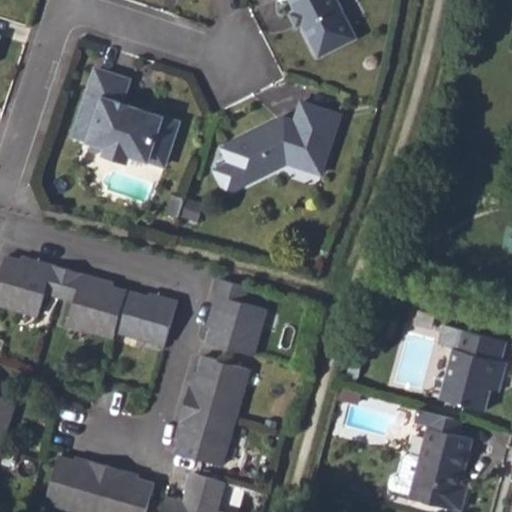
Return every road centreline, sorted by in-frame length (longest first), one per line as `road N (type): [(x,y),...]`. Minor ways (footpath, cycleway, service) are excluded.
road 1 (residential): [(104,438),(150,451),(197,286),(0,230)]
road 2 (residential): [(67,11),(0,212)]
road 3 (residential): [(67,11),(235,67)]
